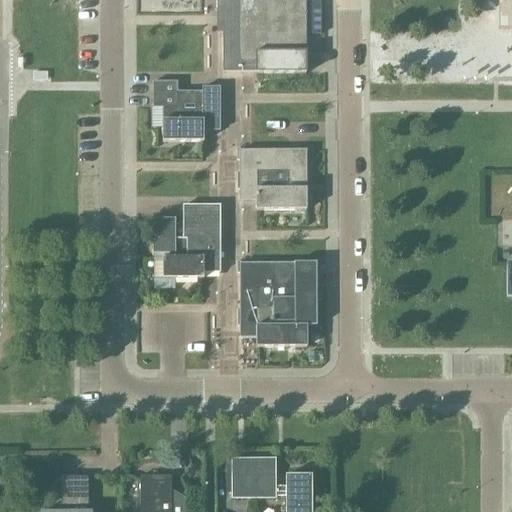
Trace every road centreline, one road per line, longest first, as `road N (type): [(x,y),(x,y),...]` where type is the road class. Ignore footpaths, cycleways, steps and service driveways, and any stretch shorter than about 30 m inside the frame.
road 1 (unclassified): [(350,391),(347,0)]
road 2 (unclassified): [(111,391),(110,0)]
road 3 (unclassified): [(111,391),(350,391)]
road 4 (residential): [(350,391),(490,390)]
road 5 (residential): [(490,511),(490,390)]
